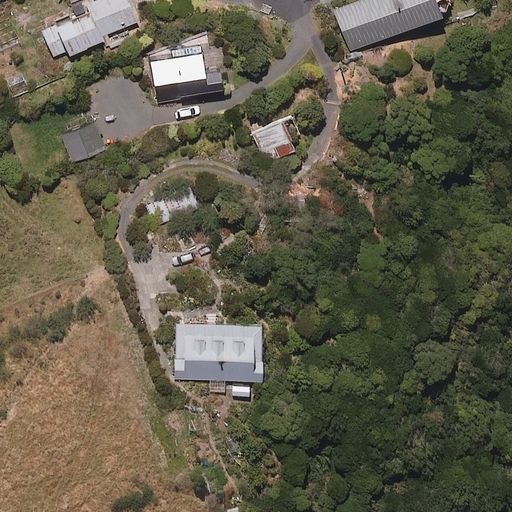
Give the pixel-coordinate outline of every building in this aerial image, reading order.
[(69,0),(73,9),(40,23),(55,55),(102,34),(108,46),(132,35),(126,21),(138,16),(130,0),(69,0)] [(446,8),(442,0),(339,0),(332,3),(352,49),(446,8)] [(151,48),(155,90),(226,83),(221,41),(151,48)] [(297,143),(284,113),(250,128),(263,158),(297,143)] [(71,159),(103,148),(93,120),(61,131),(71,159)] [(200,205),(191,184),(144,203),(153,224),(200,205)] [(264,316),(171,318),(173,377),(210,376),(210,388),(225,388),(224,376),(265,375),(264,316)]
